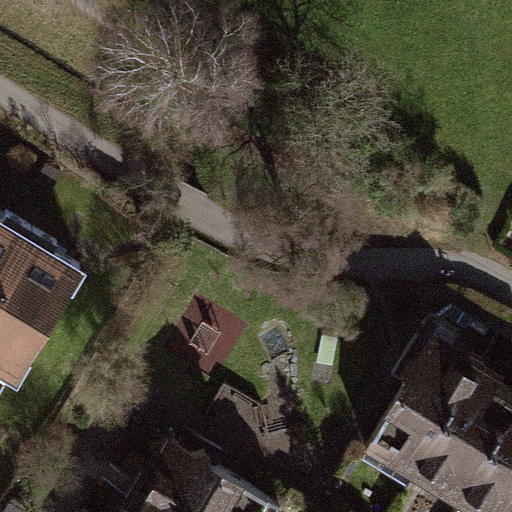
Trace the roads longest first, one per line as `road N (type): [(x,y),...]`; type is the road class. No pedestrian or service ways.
road 1 (track): [(511,297),(484,280),(428,278),(241,234),(0,88)]
road 2 (track): [(484,280),(293,121),(85,4)]
